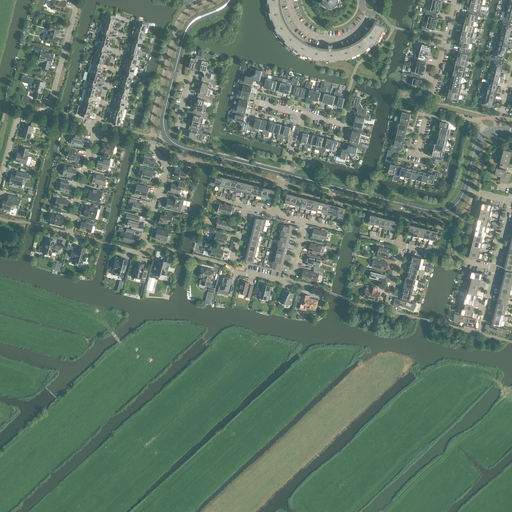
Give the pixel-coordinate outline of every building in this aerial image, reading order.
[(47,0),(52,1),(52,2),(51,3),(50,5),(51,6),(51,8),(53,9),(53,11),(55,11),(57,10),(63,12),(66,3),(59,1),(59,0),(47,0)] [(302,42),(300,40),(298,39),(296,37),(294,36),(293,34),(291,32),(289,30),(287,27),(286,24),(284,21),(283,18),(282,15),(281,12),(280,9),(279,6),(279,3),(279,0),(268,0),(268,2),(268,3),(270,3),(270,5),(270,7),(270,9),(271,11),(271,13),(270,13),(270,14),(271,17),(271,19),(273,19),(277,28),(275,28),(278,32),(279,34),(280,33),(281,35),(282,36),(284,38),(285,39),(286,41),(285,42),(287,44),(289,45),(290,46),(291,45),(292,46),(294,47),(295,49),(297,50),(299,51),(298,52),(300,53),(304,55),(304,54),(306,55),(308,55),(310,56),(311,57),(313,57),(313,59),(319,61),(329,62),(337,62),(346,60),(352,58),(352,57),(360,53),(361,54),(367,51),(366,49),(373,43),(374,45),(379,39),(378,38),(383,31),(385,32),(387,28),(376,23),(375,26),(372,29),(370,32),(368,35),(365,37),(362,40),(360,42),(357,43),(354,45),(350,47),(347,48),(344,49),(342,49),(340,50),(338,50),(336,50),(334,50),(332,50),(332,45),(326,45),(326,50),(324,50),(320,49),(317,49),(314,48),(311,47),(308,45),(305,44),(302,42)] [(480,14),(482,5),(469,2),(468,4),(471,4),(469,11),(480,14)] [(440,11),(441,7),(430,5),(429,10),(427,10),(426,13),(436,15),(436,12),(439,13),(440,11)] [(479,17),(480,14),(469,11),(468,14),(467,13),(466,17),(464,17),(464,19),(474,21),(476,16),(479,17)] [(511,19),(511,13),(505,12),(506,12),(505,12),(503,18),(501,17),(500,20),(503,21),(509,22),(510,19),(511,19)] [(438,19),(435,18),(436,15),(426,13),(424,21),(426,22),(437,24),(438,21),(437,21),(438,19)] [(106,14),(104,22),(114,25),(116,20),(112,19),(113,16),(106,14)] [(473,27),(474,21),(464,19),(463,20),(465,21),(465,25),(473,27)] [(509,25),(509,22),(503,21),(500,30),(502,30),(511,32),(511,26),(509,25)] [(113,31),(114,25),(104,22),(101,31),(109,33),(110,30),(113,31)] [(135,25),(133,30),(144,33),(146,28),(148,29),(149,24),(142,22),(142,23),(139,23),(138,25),(135,25)] [(436,28),(437,24),(426,22),(425,27),(422,27),(422,30),(429,32),(430,29),(435,30),(435,28),(436,28)] [(57,45),(58,44),(58,42),(58,41),(59,38),(56,37),(57,33),(58,33),(60,27),(50,25),(48,30),(51,31),(50,36),(47,35),(45,42),(57,45)] [(475,27),(473,27),(465,25),(464,28),(461,28),(461,30),(471,32),(472,32),(474,33),(475,27)] [(111,36),(109,36),(109,33),(101,31),(99,30),(98,30),(99,30),(98,33),(98,35),(97,38),(96,38),(96,39),(99,39),(110,42),(111,36)] [(144,33),(133,30),(132,36),(135,37),(134,40),(142,42),(144,33)] [(470,38),(472,32),(471,32),(461,30),(460,32),(463,32),(462,36),(470,38)] [(509,37),(501,35),(498,34),(497,39),(508,42),(509,37)] [(108,48),(110,42),(99,39),(97,48),(104,50),(105,47),(108,48)] [(431,46),(428,46),(429,42),(419,39),(417,49),(419,49),(430,52),(431,49),(430,49),(431,46)] [(507,47),(508,42),(497,39),(495,45),(507,47)] [(140,50),(142,42),(134,40),(134,42),(130,41),(129,47),(140,50)] [(467,49),(469,43),(458,41),(458,43),(460,43),(459,47),(460,47),(459,50),(470,53),(471,50),(467,49)] [(33,45),(32,49),(36,50),(35,54),(40,55),(39,59),(44,61),(42,68),(48,70),(50,64),(51,64),(53,54),(44,52),(45,48),(39,47),(33,45)] [(505,53),(507,47),(495,45),(494,50),(495,50),(497,50),(497,51),(505,53)] [(140,50),(129,47),(127,53),(131,54),(130,56),(137,58),(140,50)] [(104,52),(104,50),(97,48),(95,56),(105,59),(107,53),(104,52)] [(429,56),(430,52),(419,49),(418,55),(415,54),(415,57),(425,60),(425,57),(428,58),(428,55),(429,56)] [(470,53),(459,50),(458,57),(455,56),(455,58),(468,61),(470,53)] [(504,58),(505,53),(497,51),(497,50),(495,50),(494,55),(491,55),(490,58),(500,60),(501,57),(504,58)] [(104,65),(105,59),(95,56),(92,55),(90,64),(92,64),(100,66),(101,64),(104,65)] [(196,71),(200,56),(196,55),(195,59),(191,58),(188,68),(192,69),(192,70),(196,71)] [(135,67),(137,58),(130,56),(129,59),(126,58),(124,64),(135,67)] [(204,57),(200,56),(196,71),(200,72),(200,71),(202,71),(203,73),(207,70),(206,67),(207,62),(203,61),(204,57)] [(426,66),(426,63),(424,63),(425,60),(415,57),(413,66),(426,69),(427,66),(426,66)] [(468,61),(455,58),(454,60),(457,60),(456,64),(467,67),(468,61)] [(499,63),(500,60),(490,58),(489,61),(492,62),(491,68),(493,68),(493,67),(501,70),(502,64),(499,63)] [(99,69),(100,66),(92,64),(90,73),(101,76),(103,70),(99,69)] [(135,67),(124,64),(123,70),(126,70),(125,73),(133,75),(135,67)] [(467,67),(456,64),(455,68),(453,67),(452,69),(465,72),(467,67)] [(425,73),(426,69),(413,66),(410,74),(420,77),(421,74),(424,75),(424,73),(425,73)] [(465,72),(452,69),(452,71),(454,72),(453,75),(462,77),(464,78),(465,72)] [(209,73),(207,70),(203,73),(204,74),(203,76),(202,75),(201,79),(216,83),(217,80),(217,79),(213,78),(214,74),(213,74),(213,73),(213,72),(212,71),(211,71),(210,72),(210,73),(209,73)] [(263,82),(265,74),(266,71),(262,70),(262,71),(256,70),(255,74),(253,76),(255,80),(257,79),(258,80),(258,81),(261,82),(262,83),(263,82)] [(99,81),(101,76),(90,73),(88,72),(86,81),(88,81),(95,83),(96,81),(99,81)] [(131,84),(133,75),(125,73),(125,76),(121,75),(120,81),(131,84)] [(269,89),(273,76),(265,74),(263,82),(262,83),(263,84),(262,86),(264,86),(264,88),(269,89)] [(420,80),(420,77),(410,74),(410,78),(412,78),(411,84),(410,85),(414,85),(418,86),(418,87),(421,87),(423,83),(422,83),(422,80),(420,80)] [(45,83),(36,80),(36,78),(23,75),(21,80),(34,84),(32,90),(34,91),(33,91),(35,91),(33,98),(40,100),(41,96),(42,96),(45,86),(44,86),(45,83)] [(254,81),(255,80),(253,76),(250,77),(246,76),(245,80),(240,79),(240,82),(251,85),(252,84),(253,84),(254,81)] [(277,90),(280,78),(273,76),(269,89),(275,90),(275,89),(277,90)] [(284,93),(286,84),(282,83),(283,79),(280,78),(277,90),(279,90),(278,91),(284,93)] [(216,85),(216,83),(201,79),(200,83),(201,84),(200,88),(210,90),(211,86),(215,87),(216,85)] [(291,93),(295,82),(292,81),(287,80),(286,84),(284,93),(289,94),(290,93),(291,93)] [(463,83),(460,83),(449,80),(449,82),(451,83),(450,86),(461,89),(463,83)] [(95,86),(95,83),(88,81),(86,90),(97,93),(98,87),(95,86)] [(128,92),(131,84),(120,81),(118,86),(122,87),(121,90),(128,92)] [(251,87),(251,85),(240,82),(239,86),(243,87),(242,91),(251,93),(252,88),(251,87)] [(298,96),(301,88),(297,86),(298,82),(295,82),(291,93),(293,94),(293,95),(298,96)] [(306,97),(309,85),(306,85),(305,89),(301,88),(298,96),(304,98),(304,97),(306,97)] [(313,100),(315,91),(311,90),(312,86),(309,85),(306,97),(308,98),(308,99),(313,100)] [(461,89),(450,86),(450,90),(447,89),(447,91),(460,94),(461,89)] [(321,101),(324,89),(316,87),(315,91),(313,100),(318,101),(319,100),(321,101)] [(209,95),(210,90),(200,88),(199,92),(198,92),(197,96),(212,100),(213,96),(209,95)] [(328,104),(330,95),(326,94),(327,90),(326,90),(324,89),(321,101),(322,101),(322,102),(328,104)] [(95,98),(97,93),(86,90),(83,98),(91,100),(92,97),(95,98)] [(126,100),(128,92),(121,90),(120,93),(117,92),(115,97),(126,100)] [(249,98),(251,93),(242,91),(238,90),(236,97),(248,100),(248,98),(249,98)] [(460,94),(447,91),(446,93),(449,94),(448,98),(447,100),(458,103),(460,94)] [(335,104),(338,93),(335,92),(334,96),(330,95),(328,104),(333,105),(333,104),(335,104)] [(341,93),(338,93),(335,104),(337,105),(337,106),(342,108),(345,99),(340,98),(341,93)] [(356,107),(357,108),(362,105),(360,103),(361,99),(357,97),(358,93),(355,93),(351,107),(354,107),(354,106),(356,107)] [(212,100),(197,96),(196,100),(197,100),(196,104),(206,107),(207,102),(211,103),(212,100)] [(124,109),(126,100),(115,97),(114,103),(117,104),(116,107),(124,109)] [(247,102),(248,100),(236,97),(235,100),(239,101),(238,105),(247,108),(248,102),(247,102)] [(90,103),(91,100),(83,98),(81,106),(92,109),(94,104),(90,103)] [(492,106),(493,101),(485,99),(483,98),(481,107),(487,109),(488,106),(492,106)] [(205,111),(206,107),(196,104),(195,108),(194,108),(193,112),(208,116),(209,112),(205,111)] [(246,113),(247,108),(238,105),(237,109),(233,108),(233,109),(232,112),(244,115),(245,113),(246,113)] [(363,108),(362,105),(357,108),(358,110),(357,112),(358,113),(358,115),(370,118),(370,116),(370,115),(366,114),(367,109),(363,108)] [(91,115),(92,109),(81,106),(79,115),(86,117),(87,114),(91,115)] [(122,117),(124,109),(116,107),(116,109),(112,109),(111,114),(122,117)] [(402,112),(401,118),(412,120),(413,118),(410,118),(411,114),(407,113),(407,110),(401,108),(400,112),(402,112)] [(208,116),(193,112),(192,116),(193,116),(192,120),(202,123),(203,119),(207,120),(208,116)] [(244,116),(244,115),(232,112),(232,115),(236,116),(234,120),(239,121),(240,124),(245,121),(244,119),(245,117),(244,116)] [(119,126),(122,117),(111,114),(109,120),(113,121),(112,124),(119,126)] [(369,121),(370,118),(358,115),(357,116),(356,116),(355,122),(364,124),(365,120),(369,121)] [(412,122),(412,120),(401,118),(399,117),(397,123),(399,123),(408,125),(409,122),(412,122)] [(259,129),(261,120),(256,119),(256,120),(254,119),(253,121),(252,122),(253,123),(251,131),(258,133),(259,129)] [(437,125),(436,126),(450,130),(452,121),(442,119),(441,121),(440,125),(437,125)] [(202,123),(192,120),(191,125),(190,124),(189,128),(204,132),(205,129),(205,128),(201,127),(202,123)] [(267,121),(261,120),(259,129),(263,130),(262,134),(265,135),(268,123),(267,122),(267,121)] [(253,123),(252,122),(251,123),(248,122),(247,123),(246,123),(245,121),(240,124),(242,126),(241,131),(246,132),(247,130),(251,131),(253,123)] [(38,124),(32,122),(30,126),(24,124),(20,136),(30,139),(33,127),(37,128),(38,124)] [(274,132),(276,124),(270,122),(270,123),(268,123),(265,135),(268,136),(270,131),(274,132)] [(363,128),(364,124),(355,122),(353,127),(354,127),(354,129),(366,132),(367,130),(367,129),(363,128)] [(407,129),(408,125),(399,123),(398,129),(409,131),(410,130),(407,129)] [(281,125),(276,124),(274,132),(278,134),(277,138),(278,138),(280,138),(283,127),(281,126),(281,125)] [(285,127),(283,127),(280,138),(283,139),(284,135),(288,136),(291,127),(285,126),(285,127)] [(449,135),(450,130),(436,126),(436,128),(439,129),(438,133),(449,135)] [(204,132),(189,128),(188,132),(189,133),(188,137),(198,139),(199,135),(203,136),(204,132)] [(409,131),(398,129),(396,128),(394,134),(397,134),(405,136),(406,133),(409,133),(409,131)] [(366,132),(354,129),(354,131),(352,131),(351,136),(360,138),(361,134),(365,135),(366,132)] [(84,140),(78,138),(79,135),(70,133),(69,136),(72,137),(71,144),(82,147),(84,140)] [(304,147),(307,148),(310,136),(309,135),(309,134),(303,133),(301,142),(305,143),(304,147)] [(447,141),(449,135),(438,133),(437,136),(434,136),(434,137),(445,140),(447,141)] [(404,140),(405,136),(397,134),(395,140),(407,143),(407,141),(404,140)] [(316,145),(318,136),(312,135),(312,136),(310,136),(307,148),(311,148),(312,144),(316,145)] [(318,136),(316,145),(315,149),(320,151),(322,151),(325,139),(323,139),(323,138),(318,136)] [(359,143),(360,138),(351,136),(350,142),(351,142),(350,144),(362,147),(363,145),(363,144),(359,143)] [(444,146),(445,140),(434,137),(433,139),(436,140),(435,144),(444,146)] [(330,149),(333,140),(327,139),(327,140),(325,139),(322,151),(325,152),(326,148),(330,149)] [(407,143),(395,140),(393,139),(391,148),(398,150),(398,147),(402,148),(403,144),(406,144),(407,143)] [(333,140),(330,149),(329,153),(336,155),(339,147),(340,146),(339,145),(340,143),(338,143),(338,142),(333,140)] [(112,154),(114,146),(103,143),(103,145),(102,146),(101,148),(102,149),(101,151),(112,154)] [(362,147),(350,144),(350,146),(349,145),(348,148),(346,149),(349,154),(352,158),(355,156),(357,149),(361,150),(362,147)] [(444,146),(435,144),(434,147),(431,147),(431,149),(445,152),(446,146),(444,146)] [(341,147),(340,146),(339,147),(336,155),(335,160),(345,162),(347,155),(349,154),(346,149),(345,150),(343,149),(344,148),(341,147)] [(15,161),(26,164),(28,156),(26,155),(28,149),(22,147),(20,154),(17,153),(15,161)] [(397,152),(398,150),(391,148),(390,150),(388,150),(386,159),(392,161),(394,152),(397,152)] [(503,148),(494,181),(511,185),(511,150),(509,149),(503,148)] [(69,160),(78,163),(80,155),(75,154),(76,151),(69,149),(67,157),(70,157),(69,160)] [(445,152),(431,149),(430,150),(433,151),(432,155),(436,156),(436,159),(442,161),(445,152)] [(153,168),(155,160),(150,159),(151,155),(145,153),(144,157),(144,158),(142,165),(153,168)] [(98,160),(96,167),(108,170),(110,160),(103,158),(102,162),(98,160)] [(394,174),(397,163),(395,162),(394,165),(391,164),(392,161),(386,159),(384,167),(389,168),(388,173),(394,174)] [(74,179),(76,171),(70,170),(71,167),(65,165),(62,175),(67,177),(66,180),(72,181),(73,178),(74,179)] [(405,177),(408,166),(406,165),(405,168),(402,167),(400,176),(405,177)] [(175,168),(174,175),(185,178),(187,172),(189,172),(190,168),(184,167),(183,170),(175,168)] [(154,178),(155,172),(140,168),(139,172),(142,173),(140,179),(143,180),(147,181),(150,182),(151,177),(154,178)] [(416,180),(419,168),(417,168),(416,171),(413,170),(411,178),(416,180)] [(29,175),(19,172),(17,171),(15,176),(12,175),(12,174),(11,174),(11,175),(10,176),(10,178),(10,179),(9,182),(13,183),(12,185),(13,186),(15,186),(16,186),(17,184),(21,186),(22,182),(24,183),(25,181),(27,182),(29,175)] [(427,182),(430,171),(428,171),(427,173),(424,173),(422,181),(427,182)] [(432,171),(430,171),(427,182),(433,184),(434,179),(439,181),(441,174),(436,172),(435,175),(431,174),(432,171)] [(94,174),(92,182),(99,184),(99,185),(103,186),(106,177),(94,174)] [(220,187),(222,177),(217,176),(215,181),(213,182),(212,182),(212,183),(212,184),(213,185),(214,185),(220,187)] [(70,194),(72,187),(66,185),(67,182),(61,181),(60,184),(61,184),(59,191),(70,194)] [(171,184),(169,191),(179,194),(180,190),(184,190),(185,184),(179,183),(178,186),(171,184)] [(134,194),(146,197),(149,187),(137,184),(134,194)] [(251,195),(254,185),(249,184),(246,193),(246,194),(251,195)] [(90,188),(88,198),(99,202),(102,192),(90,188)] [(66,210),(68,200),(62,199),(62,196),(53,194),(53,196),(56,197),(54,207),(66,210)] [(291,205),(293,195),(288,194),(285,203),(291,205)] [(20,198),(11,196),(9,195),(7,202),(3,201),(3,203),(2,203),(2,204),(1,209),(10,211),(11,206),(14,206),(15,202),(19,203),(20,198)] [(167,200),(165,207),(169,208),(169,209),(172,210),(173,209),(175,210),(175,211),(179,212),(181,204),(182,201),(178,200),(172,198),(172,201),(167,200)] [(130,199),(130,201),(129,203),(133,204),(131,210),(142,213),(144,205),(136,203),(136,200),(130,199)] [(234,212),(235,208),(220,204),(220,205),(218,212),(231,215),(232,211),(234,212)] [(492,206),(483,204),(481,209),(491,212),(492,206)] [(86,205),(83,215),(95,218),(97,209),(86,205)] [(346,209),(340,207),(338,215),(337,217),(343,218),(345,218),(346,218),(346,217),(347,217),(346,216),(346,215),(344,214),(346,209)] [(50,223),(61,226),(64,216),(52,213),(50,223)] [(160,215),(158,222),(161,223),(165,224),(166,224),(170,225),(172,215),(166,213),(165,216),(160,215)] [(126,225),(138,228),(140,222),(138,221),(139,218),(127,214),(126,219),(128,219),(126,225)] [(375,224),(376,216),(371,215),(370,220),(368,221),(367,221),(366,222),(366,223),(366,224),(367,224),(369,224),(374,226),(375,224)] [(255,216),(253,223),(265,226),(267,219),(264,219),(264,220),(258,218),(258,217),(255,216)] [(217,227),(229,230),(230,226),(229,226),(230,221),(218,218),(216,223),(218,223),(217,227)] [(81,222),(79,229),(90,232),(92,225),(93,226),(94,222),(87,221),(87,224),(81,222)] [(265,226),(253,223),(252,228),(261,231),(264,231),(265,226)] [(171,232),(161,229),(157,228),(154,238),(166,241),(168,235),(170,236),(171,232)] [(228,236),(221,234),(221,232),(214,230),(209,229),(209,231),(214,233),(212,240),(226,244),(228,236)] [(328,233),(325,232),(314,229),(313,236),(326,240),(328,233)] [(437,232),(431,230),(429,240),(434,241),(436,241),(437,241),(438,241),(438,240),(438,239),(437,238),(436,237),(437,232)] [(122,241),(134,244),(136,236),(134,236),(135,233),(126,231),(125,234),(124,233),(122,241)] [(55,241),(46,239),(43,253),(51,255),(52,252),(60,254),(62,246),(54,244),(55,241)] [(213,248),(213,247),(214,245),(206,243),(205,246),(209,247),(208,251),(212,252),(211,256),(222,259),(224,251),(213,248)] [(325,247),(322,246),(318,245),(318,244),(318,245),(311,243),(309,251),(323,255),(325,247)] [(379,246),(379,248),(378,248),(378,249),(377,251),(377,253),(377,255),(389,258),(390,254),(389,254),(390,249),(386,248),(386,247),(385,247),(384,247),(383,247),(379,246)] [(86,249),(77,247),(76,251),(72,250),(70,258),(73,259),(72,263),(77,265),(78,262),(82,263),(83,259),(85,260),(87,254),(85,253),(86,249)] [(319,265),(321,259),(308,256),(306,260),(307,260),(306,264),(315,267),(316,264),(319,265)] [(388,263),(376,259),(376,257),(373,256),(372,259),(375,259),(373,268),(386,271),(388,263)] [(424,259),(421,259),(412,256),(410,260),(410,262),(423,265),(424,259)] [(123,277),(127,260),(116,257),(114,263),(113,262),(112,267),(113,267),(111,274),(123,277)] [(156,261),(153,274),(159,276),(160,274),(166,275),(169,263),(163,261),(163,260),(162,263),(156,261)] [(422,270),(423,265),(410,262),(410,260),(408,260),(407,262),(410,263),(409,267),(422,270)] [(511,264),(506,263),(506,262),(503,261),(503,264),(505,265),(504,269),(511,270),(511,264)] [(144,283),(147,270),(148,269),(143,268),(144,265),(136,262),(135,268),(134,267),(131,277),(140,279),(140,282),(144,283)] [(282,271),(283,264),(274,262),(272,267),(279,269),(278,270),(282,271)] [(420,275),(422,270),(409,267),(408,271),(405,270),(404,273),(407,273),(407,272),(417,275),(420,275)] [(200,284),(199,286),(205,287),(205,285),(209,286),(210,280),(211,280),(213,271),(209,270),(202,268),(200,274),(199,276),(202,277),(201,279),(200,284)] [(314,273),(304,270),(302,279),(316,282),(318,274),(323,276),(324,272),(314,270),(314,273)] [(383,281),(384,278),(385,275),(371,272),(370,277),(374,279),(374,280),(378,281),(378,280),(383,281)] [(420,275),(417,275),(407,272),(407,273),(406,277),(416,280),(419,281),(419,280),(419,279),(420,277),(420,275),(420,276),(420,275)] [(149,277),(146,290),(152,291),(155,279),(149,277)] [(228,293),(229,293),(232,294),(234,286),(231,285),(232,279),(224,277),(221,287),(220,287),(219,291),(220,292),(227,294),(228,293)] [(250,283),(242,281),(239,293),(247,295),(246,297),(250,298),(253,286),(250,285),(250,283)] [(405,283),(405,281),(402,281),(402,283),(405,284),(403,288),(413,290),(415,285),(405,283)] [(479,285),(469,282),(467,282),(466,287),(468,288),(478,290),(478,291),(480,292),(481,289),(478,289),(479,285)] [(273,287),(264,285),(263,289),(260,288),(257,298),(262,299),(262,298),(269,300),(273,287)] [(501,287),(502,286),(499,285),(498,288),(501,288),(500,292),(509,295),(511,289),(501,287)] [(378,301),(380,295),(380,292),(376,291),(377,288),(370,286),(367,286),(366,290),(366,289),(365,293),(364,293),(363,295),(364,296),(364,297),(378,301)] [(208,292),(207,299),(211,300),(213,293),(215,288),(209,287),(208,292)] [(294,294),(290,293),(290,292),(284,290),(280,303),(291,305),(294,294)] [(476,295),(467,293),(465,292),(463,297),(475,300),(475,299),(476,295)] [(309,296),(303,295),(300,303),(302,303),(300,309),(305,310),(306,308),(315,310),(318,301),(308,299),(309,296)] [(475,302),(477,302),(478,300),(475,299),(475,300),(463,297),(461,303),(474,306),(475,302)] [(417,302),(412,301),(413,301),(411,300),(411,301),(401,299),(401,300),(395,299),(394,302),(413,311),(416,304),(417,302)] [(474,306),(461,303),(461,302),(460,308),(473,311),(472,312),(475,313),(475,310),(473,310),(474,306)] [(496,308),(496,307),(494,306),(493,309),(496,309),(495,313),(504,316),(505,310),(496,308)] [(471,316),(472,312),(473,311),(460,308),(458,313),(461,313),(461,314),(470,316),(471,316)] [(470,318),(470,316),(461,314),(461,313),(458,313),(455,312),(455,314),(454,316),(451,316),(451,320),(454,321),(475,323),(476,319),(470,318)] [(504,316),(495,313),(494,317),(491,317),(490,319),(493,320),(493,319),(503,321),(505,321),(506,316),(504,316)] [(501,328),(501,326),(492,324),(492,326),(486,324),(485,328),(504,337),(508,330),(501,328)]
